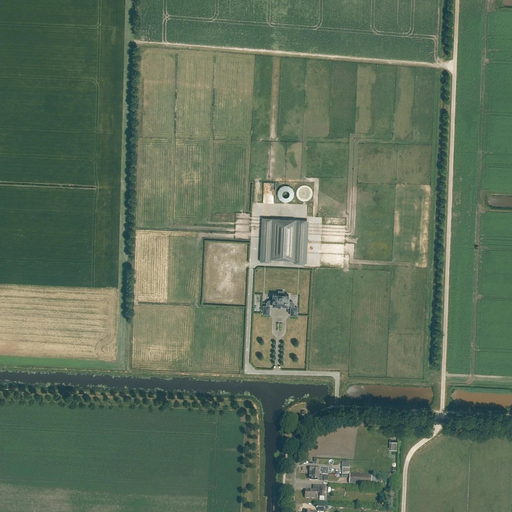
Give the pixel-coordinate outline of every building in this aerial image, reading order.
[(270,194),(273,194),(273,182),(263,182),(263,198),(270,198),(270,194)] [(276,189),(281,203),(295,197),(289,184),(276,189)] [(307,220),(262,218),(260,262),(271,262),(271,259),(294,260),(294,263),(305,264),(307,220)] [(266,306),(263,306),(263,314),(269,314),(270,306),(269,306),(269,304),(272,304),(272,305),(277,306),(283,306),(288,306),(288,305),(291,305),(291,307),(290,315),(297,315),(297,308),(294,307),(294,304),(292,302),(288,302),(289,295),(273,294),(272,301),(269,301),(267,302),(266,306)] [(349,474),(349,484),(371,486),(371,484),(376,485),(376,477),(371,476),(371,475),(349,474)] [(323,492),(323,486),(311,485),(311,486),(312,486),(312,488),(312,489),(313,489),(313,491),(305,490),(305,498),(315,499),(315,493),(318,493),(318,497),(323,497),(323,492)]
